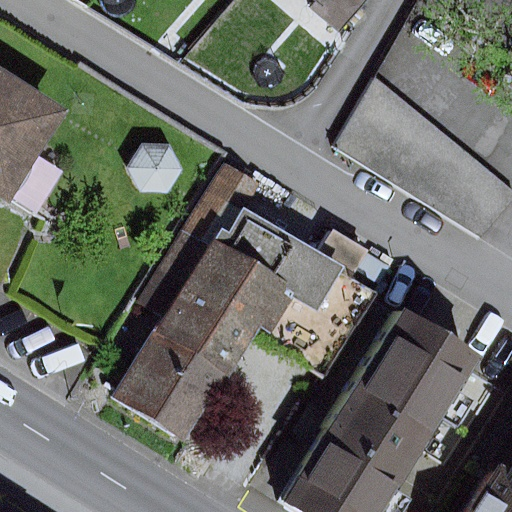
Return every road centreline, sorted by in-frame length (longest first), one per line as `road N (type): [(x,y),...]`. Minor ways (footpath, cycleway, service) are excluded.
road 1 (residential): [(511,297),(18,0)]
road 2 (primary): [(163,511),(0,409)]
